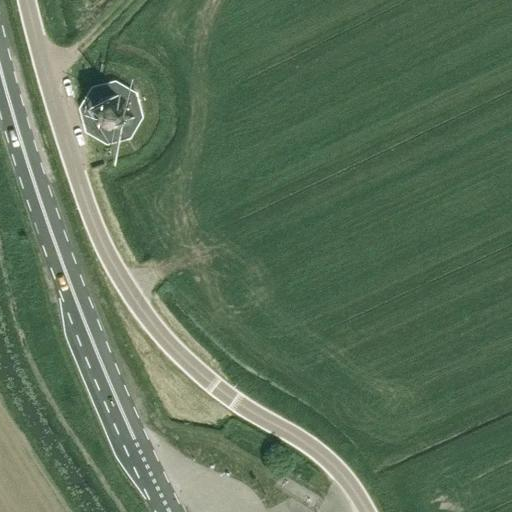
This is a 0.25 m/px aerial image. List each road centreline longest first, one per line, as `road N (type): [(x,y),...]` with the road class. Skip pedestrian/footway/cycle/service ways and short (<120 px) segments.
road 1 (unclassified): [(365,511),(337,469),(222,393),(163,338),(123,285),(94,224),(25,0)]
road 2 (primary): [(166,511),(40,217),(0,77)]
